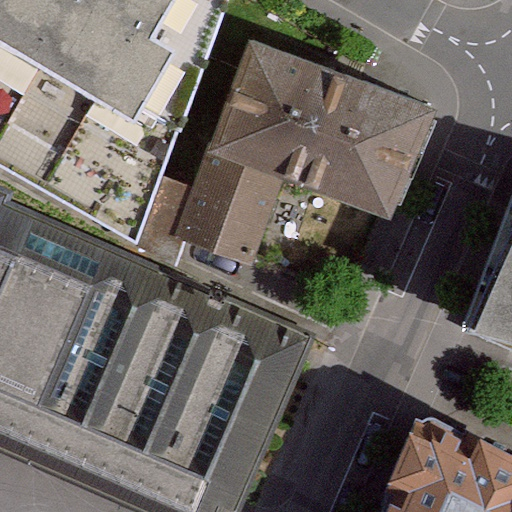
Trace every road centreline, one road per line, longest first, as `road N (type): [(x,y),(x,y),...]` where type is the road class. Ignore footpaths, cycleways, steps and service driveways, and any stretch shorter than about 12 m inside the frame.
road 1 (residential): [(318,511),(503,83)]
road 2 (residential): [(369,0),(503,83)]
